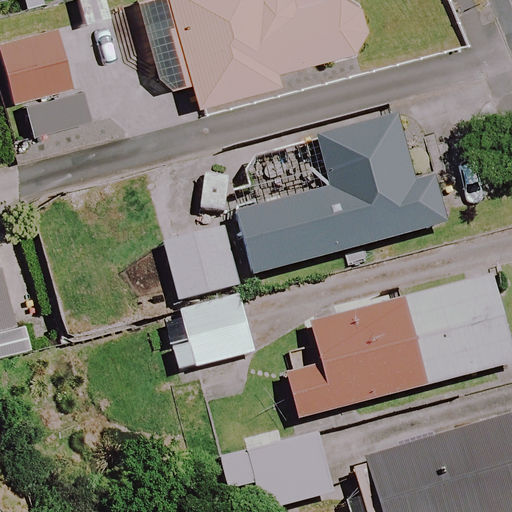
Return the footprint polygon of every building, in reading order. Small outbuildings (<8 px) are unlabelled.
[(156,0),(158,8),(134,14),(155,100),(179,94),(184,113),(271,91),(267,77),(355,55),(341,0),(156,0)] [(63,88),(49,31),(0,43),(0,77),(6,103),(63,88)] [(228,220),(245,284),(442,231),(428,181),(409,186),(391,123),(312,145),(325,193),(228,220)] [(186,204),(235,191),(225,155),(166,171),(176,207),(186,204)] [(222,230),(159,246),(175,309),(238,292),(222,230)] [(508,369),(485,283),(305,331),(315,370),(279,380),(292,426),(508,369)] [(253,357),(237,298),(160,320),(176,378),(253,357)] [(511,511),(511,417),(345,468),(348,477),(328,483),(337,511),(511,511)] [(283,511),(329,496),(311,441),(216,473),(225,500),(250,491),(257,511),(283,511)]
